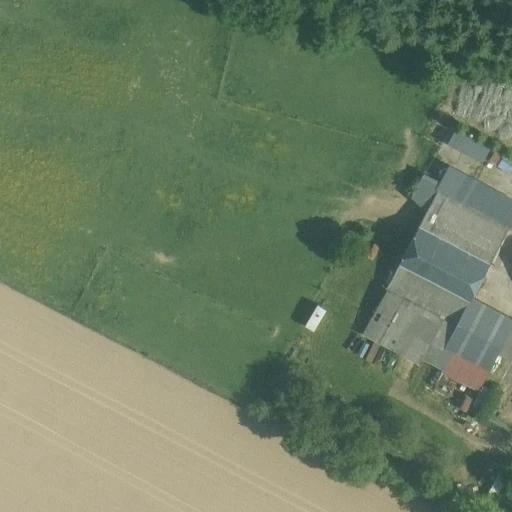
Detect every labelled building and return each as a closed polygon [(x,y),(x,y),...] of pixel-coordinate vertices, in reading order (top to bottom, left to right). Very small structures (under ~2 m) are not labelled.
[(484,162),(492,146),(454,127),(446,143),(484,162)] [(430,205),(501,242),(511,221),(511,200),(450,168),(430,205)] [(420,224),(491,261),(501,242),(430,205),(420,224)] [(491,261),(420,224),(398,267),(469,303),(471,299),(491,261)] [(469,303),(398,267),(387,288),(458,324),(469,303)] [(458,324),(387,288),(363,334),(422,364),(424,360),(437,366),(458,324)] [(511,320),(471,299),(469,303),(458,324),(437,366),(480,388),(498,353),(511,360),(511,320)]
